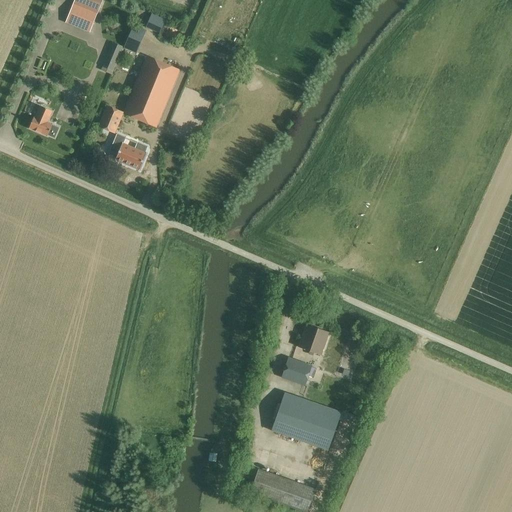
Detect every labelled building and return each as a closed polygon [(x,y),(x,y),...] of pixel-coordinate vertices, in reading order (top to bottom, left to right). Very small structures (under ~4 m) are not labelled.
[(73,3),(65,23),(89,33),(97,13),(102,0),(75,0),(74,4),(73,3)] [(112,71),(123,47),(113,43),(102,67),(112,71)] [(155,126),(178,70),(148,57),(125,113),(155,126)] [(34,117),(33,119),(29,129),(47,136),(48,135),(54,138),(58,128),(52,125),(48,123),(52,112),(40,106),(35,117),(34,117)] [(107,106),(103,117),(99,126),(114,133),(123,113),(107,106)] [(117,135),(110,152),(117,155),(115,160),(139,170),(146,154),(145,153),(147,147),(137,144),(135,149),(123,144),(125,138),(117,135)] [(298,347),(308,351),(310,351),(309,354),(313,356),(314,353),(321,355),(325,342),(329,332),(306,324),(298,347)] [(305,385),(311,367),(288,359),(281,376),(305,385)] [(328,450),(341,412),(284,393),(271,431),(328,450)] [(216,453),(216,462),(223,463),(224,454),(216,453)] [(306,511),(315,490),(296,483),(258,469),(253,480),(249,493),(300,511),(306,511)]
